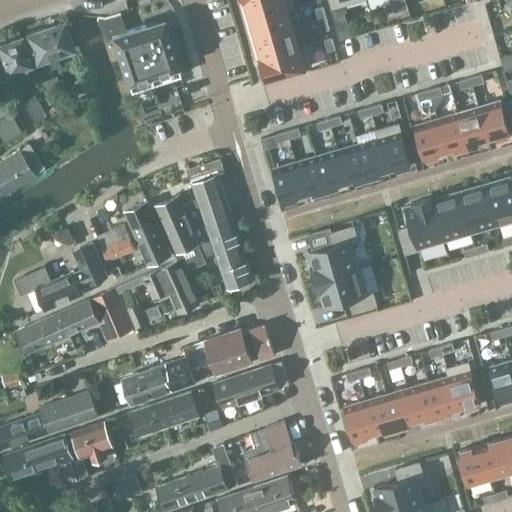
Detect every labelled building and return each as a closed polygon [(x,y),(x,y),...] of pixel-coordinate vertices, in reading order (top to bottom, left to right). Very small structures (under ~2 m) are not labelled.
[(286,7),(286,8),(294,5),(292,0),(246,0),(252,17),(286,7)] [(319,19),(326,17),(323,6),(315,8),(319,19)] [(286,7),(252,17),(258,37),(292,27),(286,8),(286,7)] [(104,16),(96,17),(103,42),(104,42),(112,39),(126,81),(129,91),(179,74),(176,65),(161,20),(125,31),(119,11),(104,16)] [(326,17),(319,19),(322,31),(330,29),(326,17)] [(35,63),(54,56),(73,49),(63,21),(25,34),(35,63)] [(347,21),(336,24),(340,39),(351,36),(347,21)] [(258,37),(263,56),(263,57),(298,47),(297,46),(292,27),(258,37)] [(0,54),(6,73),(31,64),(21,36),(0,42),(0,54)] [(332,37),(324,39),(328,51),(335,48),(332,37)] [(298,47),(263,57),(269,77),(311,65),(305,44),(297,46),(298,47)] [(511,64),(509,52),(499,55),(503,68),(511,65),(511,64)] [(484,81),(482,73),(470,77),(472,84),(484,81)] [(470,77),(459,80),(461,88),(472,84),(470,77)] [(55,78),(41,83),(47,98),(61,93),(55,78)] [(431,97),(442,93),(440,86),(429,89),(431,97)] [(431,97),(429,89),(417,92),(419,100),(431,97)] [(34,121),(46,115),(34,95),(23,101),(34,121)] [(498,138),(499,138),(499,137),(507,135),(507,136),(509,135),(509,134),(510,134),(500,99),(479,105),(489,140),(497,138),(498,138)] [(135,118),(144,115),(140,103),(131,106),(135,118)] [(370,106),(372,114),(384,110),(381,103),(370,106)] [(478,144),(480,143),(489,140),(479,105),(458,112),(468,147),(470,146),(478,144)] [(358,109),(360,117),(372,114),(370,106),(358,109)] [(466,147),(466,148),(468,147),(458,112),(437,118),(447,152),(456,150),(458,150),(466,147)] [(328,118),(330,126),(342,122),(340,115),(328,118)] [(330,126),(328,118),(317,121),(319,129),(330,126)] [(427,158),(427,159),(429,158),(437,156),(439,156),(438,155),(447,152),(437,118),(415,124),(425,159),(427,158)] [(389,171),(397,168),(398,169),(399,169),(399,168),(407,166),(409,166),(409,165),(410,165),(398,122),(376,129),(389,171)] [(301,135),(298,127),(287,130),(289,138),(301,135)] [(389,171),(376,129),(375,129),(378,137),(358,143),(368,178),(371,177),(370,177),(379,174),(379,175),(380,174),(380,173),(389,171)] [(275,133),(278,141),(289,138),(287,130),(275,133)] [(44,167),(28,143),(18,150),(18,149),(0,160),(0,185),(5,193),(34,174),(44,167)] [(368,178),(358,143),(337,149),(347,183),(356,181),(358,181),(358,180),(366,178),(368,178)] [(337,149),(317,155),(327,190),(329,189),(337,186),(337,187),(339,186),(347,183),(337,149)] [(324,191),(327,190),(317,155),(296,161),(306,195),(315,193),(316,193),(324,190),(324,191)] [(306,195),(296,161),(274,167),(284,201),(286,201),(286,202),(288,201),(287,201),(296,199),(297,199),(297,198),(306,195)] [(227,287),(253,278),(217,173),(191,182),(227,287)] [(511,176),(486,183),(498,224),(511,219),(511,174),(511,173),(511,174),(511,176)] [(486,183),(459,191),(471,232),(498,224),(486,183)] [(433,196),(432,197),(445,239),(471,232),(459,191),(433,198),(433,196)] [(179,194),(154,205),(175,252),(174,253),(177,259),(179,259),(184,271),(206,261),(204,256),(211,253),(214,252),(201,215),(191,220),(184,203),(179,194)] [(411,225),(398,229),(405,253),(418,249),(418,246),(444,239),(432,197),(413,203),(413,204),(406,207),(411,225)] [(148,264),(171,254),(147,201),(124,211),(148,264)] [(108,261),(134,248),(123,224),(97,236),(108,261)] [(332,245),(308,252),(312,265),(311,265),(315,280),(358,267),(350,241),(358,239),(353,225),(329,232),(332,245)] [(511,243),(511,234),(502,238),(504,245),(511,243)] [(46,262),(12,277),(19,294),(35,287),(46,310),(83,293),(110,281),(107,275),(91,241),(73,250),(82,270),(74,274),(72,270),(53,279),(46,262)] [(487,242),(476,245),(478,253),(489,250),(487,242)] [(478,253),(476,245),(464,249),(466,256),(478,253)] [(179,259),(177,259),(174,261),(158,268),(143,274),(146,280),(155,300),(170,293),(178,312),(198,303),(184,271),(179,259)] [(117,264),(111,267),(115,276),(121,273),(117,264)] [(358,267),(315,280),(319,294),(321,293),(324,306),(349,299),(353,312),(377,305),(373,291),(365,293),(361,280),(369,278),(369,277),(361,279),(358,267)] [(143,274),(136,277),(139,283),(146,280),(143,274)] [(124,282),(115,286),(118,293),(127,289),(124,282)] [(118,293),(115,286),(17,330),(27,353),(98,321),(107,340),(134,328),(118,293)] [(138,303),(128,307),(136,326),(146,322),(146,321),(161,314),(156,305),(142,311),(138,303)] [(275,354),(265,325),(242,333),(240,327),(205,339),(217,374),(253,362),(249,351),(257,349),(261,359),(275,354)] [(511,333),(511,325),(502,328),(504,336),(511,333)] [(504,335),(502,328),(491,331),(493,339),(504,335)] [(452,343),(441,346),(443,354),(454,350),(452,343)] [(443,354),(441,346),(429,349),(431,357),(443,354)] [(411,355),(399,358),(401,365),(413,362),(411,355)] [(131,404),(195,381),(186,356),(122,378),(131,404)] [(401,365),(399,358),(388,361),(390,369),(401,365)] [(281,359),(269,363),(215,382),(223,406),(277,387),(277,384),(288,380),(281,359)] [(511,363),(511,359),(489,365),(499,400),(501,400),(511,397),(511,363)] [(468,361),(447,367),(452,384),(459,410),(479,404),(481,403),(473,377),(468,361)] [(369,367),(357,370),(360,377),(371,374),(369,367)] [(448,375),(428,381),(439,416),(439,417),(459,410),(452,384),(447,367),(446,367),(448,375)] [(360,377),(357,370),(346,373),(348,381),(360,377)] [(17,371),(2,375),(5,387),(20,382),(17,371)] [(428,382),(408,388),(418,422),(438,417),(428,382)] [(408,387),(387,393),(397,428),(418,422),(408,387)] [(0,441),(2,448),(98,415),(88,388),(39,405),(41,411),(0,424),(0,441)] [(205,412),(197,388),(132,410),(140,434),(205,412)] [(387,393),(366,399),(376,434),(397,428),(387,393)] [(365,400),(345,406),(354,440),(355,442),(375,436),(365,400)] [(107,456),(104,448),(113,445),(104,420),(72,431),(80,457),(92,453),(95,460),(107,456)] [(207,420),(201,423),(204,431),(210,429),(207,420)] [(292,442),(284,420),(265,427),(273,449),(245,456),(253,479),(302,463),(294,442),(292,442)] [(511,433),(501,437),(511,473),(511,472),(511,433)] [(12,478),(72,457),(63,434),(4,454),(12,478)] [(511,473),(501,437),(489,441),(481,444),(491,479),(511,473)] [(491,479),(481,444),(471,447),(470,446),(460,449),(460,450),(459,450),(469,485),(491,479)] [(220,463),(157,485),(165,509),(238,485),(229,460),(220,463)] [(379,511),(392,511),(423,503),(416,477),(423,475),(419,461),(395,468),(399,481),(374,488),(376,495),(375,495),(379,511)] [(253,486),(261,511),(273,511),(272,509),(297,501),(288,475),(253,486)] [(261,511),(253,486),(217,498),(221,511),(261,511)] [(495,492),(497,500),(508,497),(506,489),(495,492)] [(497,500),(495,492),(483,496),(485,503),(497,500)] [(478,494),(468,497),(471,508),(481,505),(478,494)] [(425,511),(423,503),(392,511),(425,511)]
